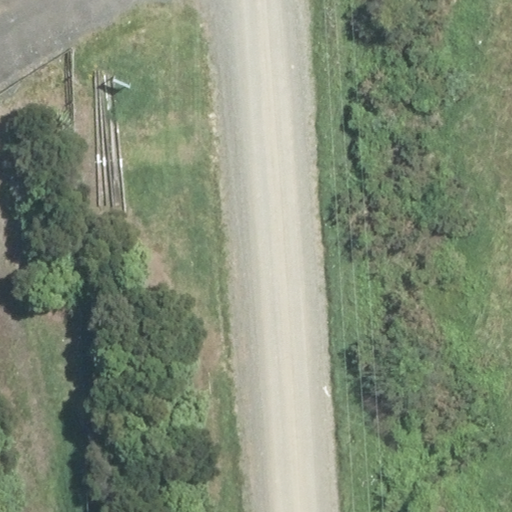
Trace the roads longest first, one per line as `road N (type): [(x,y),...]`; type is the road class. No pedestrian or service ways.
road 1 (unclassified): [(292,511),(258,0)]
road 2 (track): [(0,303),(37,511)]
